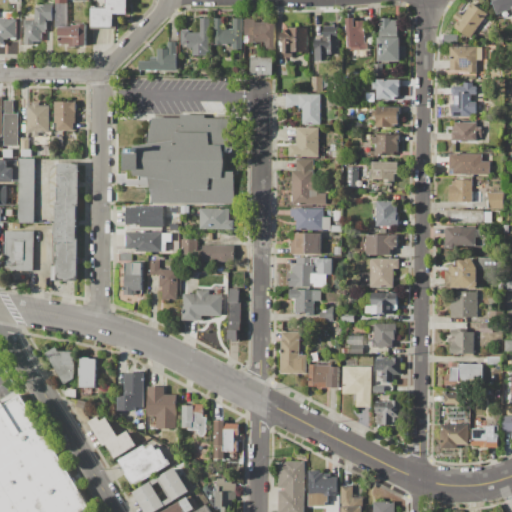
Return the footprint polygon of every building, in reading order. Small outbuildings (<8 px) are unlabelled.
[(108,0),(127,0),(127,15),(114,15),(114,28),(92,28),(93,8),(108,9),(108,0)] [(491,0),(511,0),(511,16),(505,19),(502,13),(497,14),(491,0)] [(56,4),(67,4),(67,28),(60,27),(55,27),(56,4)] [(487,14),(471,38),(456,29),(460,22),(455,18),(459,12),(464,16),(472,4),(487,14)] [(26,20),(35,20),(35,8),(39,8),(39,6),(42,6),(42,5),(52,5),(52,21),(46,21),(46,33),(41,33),(41,42),(33,41),(33,45),(26,45),(26,34),(24,34),(24,28),(26,28),(26,20)] [(210,19),(210,55),(193,55),(193,49),(181,49),(181,30),(190,30),(190,33),(200,33),(200,19),(210,19)] [(242,19),(242,52),(233,52),(233,45),(214,45),(214,19),(224,19),(224,29),(234,29),(234,19),(242,19)] [(245,19),(255,19),(255,22),(275,22),(275,50),(266,50),(266,42),(245,42),(245,19)] [(346,19),(354,19),(354,22),(364,21),(365,42),(366,42),(367,50),(350,51),(350,48),(347,48),(346,19)] [(398,38),(380,37),(381,19),(391,19),(391,20),(398,21),(398,38)] [(0,20),(16,20),(16,40),(11,40),(11,39),(7,39),(7,40),(5,40),(5,46),(0,46),(0,20)] [(60,27),(67,28),(72,28),(72,25),(79,25),(79,24),(86,24),(86,46),(75,46),(75,48),(69,48),(69,45),(60,45),(60,27)] [(308,53),(300,53),(300,52),(294,52),(294,53),(293,53),(293,58),(284,58),(284,53),(283,53),(283,42),(282,42),(282,33),(286,33),(286,32),(289,30),(290,31),(290,28),(303,28),(303,27),(308,27),(308,53)] [(315,62),(315,40),(321,40),(321,38),(325,38),(325,27),(339,27),(339,62),(315,62)] [(93,30),(113,30),(113,44),(93,44),(93,30)] [(401,38),(400,46),(405,46),(405,58),(400,58),(400,62),(378,62),(378,37),(380,37),(398,38),(401,38)] [(139,70),(139,61),(150,61),(150,57),(158,57),(158,49),(167,49),(167,42),(180,42),(180,51),(176,51),(176,54),(178,54),(178,70),(139,70)] [(478,47),(477,73),(469,73),(469,74),(458,74),(458,70),(451,70),(452,45),(466,45),(466,47),(478,47)] [(296,57),(306,57),(306,66),(300,66),(300,73),(296,73),(296,57)] [(272,75),(251,75),(251,58),(272,58),(272,75)] [(374,64),(386,64),(386,72),(374,72),(374,64)] [(277,65),(287,65),(287,77),(277,77),(277,65)] [(312,77),(322,77),(322,91),(312,91),(312,89),(311,89),(311,86),(312,86),(312,77)] [(400,79),(400,86),(399,86),(399,97),(396,97),(396,100),(378,100),(378,89),(374,89),(374,83),(378,83),(378,79),(400,79)] [(453,118),(453,86),(464,86),(464,83),(474,83),(474,86),(477,86),(477,96),(472,96),(472,102),(477,102),(477,118),(453,118)] [(366,93),(374,93),(374,102),(365,102),(366,93)] [(299,94),(299,108),(286,108),(286,94),(299,94)] [(320,95),(320,125),(303,125),(303,108),(299,108),(299,94),(320,95)] [(13,114),(4,114),(4,101),(13,101),(13,114)] [(76,102),(76,112),(75,112),(75,123),(74,123),(74,131),(55,131),(55,130),(51,130),(51,123),(55,123),(55,102),(76,102)] [(49,106),(49,133),(27,133),(27,106),(32,106),(32,103),(40,103),(40,106),(49,106)] [(378,107),(400,107),(400,115),(399,115),(399,128),(384,128),(380,128),(375,128),(375,117),(373,117),(373,110),(378,110),(378,107)] [(18,146),(4,146),(4,114),(13,114),(18,114),(18,146)] [(234,206),(150,205),(148,177),(135,175),(133,171),(127,170),(127,149),(137,147),(149,144),(152,118),(180,118),(180,115),(205,116),(205,118),(231,119),(231,151),(225,151),(225,172),(234,172),(234,206)] [(456,122),(477,123),(477,127),(481,127),(481,138),(477,138),(477,141),(468,141),(468,142),(462,142),(462,141),(453,141),(454,126),(455,126),(456,122)] [(298,128),(319,128),(319,143),(322,143),(322,146),(324,147),(324,153),(322,153),(322,156),(319,156),(319,157),(288,157),(288,151),(290,151),(290,145),(297,145),(298,128)] [(400,135),(400,143),(399,143),(399,156),(376,156),(376,144),(373,144),(373,137),(378,137),(378,135),(400,135)] [(63,137),(63,146),(52,146),(52,137),(63,137)] [(29,150),(21,150),(21,138),(29,138),(29,150)] [(32,159),(21,159),(21,150),(29,150),(32,150),(32,159)] [(451,154),(482,154),(481,161),(490,162),(489,176),(455,175),(455,170),(451,170),(451,154)] [(490,156),(501,156),(500,173),(490,173),(490,156)] [(13,167),(6,168),(6,159),(0,159),(0,181),(13,181),(13,167)] [(35,224),(19,223),(19,159),(21,159),(32,159),(35,159),(35,224)] [(292,171),(296,171),(297,160),(314,160),(314,179),(319,179),(319,194),(326,194),(326,206),(292,206),(292,171)] [(80,162),(80,205),(78,205),(78,239),(79,239),(79,281),(58,281),(58,266),(58,243),(56,243),(57,188),(58,188),(58,162),(61,162),(61,164),(78,164),(78,162),(80,162)] [(399,162),(399,181),(394,181),(394,185),(384,185),(384,180),(373,180),(373,174),(369,174),(369,169),(373,169),(373,162),(399,162)] [(348,167),(358,167),(358,168),(363,168),(363,172),(358,172),(358,189),(348,189),(348,167)] [(456,180),(483,180),(483,177),(505,177),(504,193),(507,193),(507,198),(504,198),(504,210),(450,209),(450,185),(453,185),(453,181),(456,181),(456,180)] [(377,201),(397,201),(397,216),(398,216),(398,228),(377,228),(377,208),(377,201)] [(1,207),(19,207),(19,215),(1,215),(1,207)] [(126,208),(164,208),(163,228),(140,227),(140,225),(126,225),(126,208)] [(200,209),(230,209),(229,221),(234,221),(234,230),(200,229),(200,209)] [(291,209),(323,209),(323,217),(330,217),(330,231),(297,231),(297,221),(294,221),(294,217),(291,217),(291,209)] [(448,210),(484,211),(484,212),(484,223),(484,225),(451,224),(451,221),(448,221),(448,210)] [(447,227),(457,227),(457,226),(461,226),(461,227),(475,227),(475,229),(483,229),(483,247),(447,247),(447,227)] [(500,229),(507,226),(510,233),(503,236),(500,229)] [(34,231),(34,271),(6,271),(6,231),(34,231)] [(163,233),(163,252),(136,252),(136,249),(127,249),(127,246),(126,246),(126,236),(127,236),(127,232),(163,233)] [(306,233),(306,255),(291,254),(291,242),(294,242),(295,233),(306,233)] [(322,233),(321,255),(306,255),(306,233),(322,233)] [(367,235),(397,235),(397,248),(391,248),(391,255),(366,255),(367,235)] [(182,240),(197,240),(197,256),(181,256),(182,240)] [(203,245),(234,246),(234,262),(203,262),(203,245)] [(334,247),(343,247),(343,255),(334,255),(334,247)] [(289,287),(289,274),(292,274),(292,267),(295,267),(295,265),(296,265),(296,257),(319,258),(319,259),(333,259),(332,275),(327,275),(327,287),(289,287)] [(446,270),(449,270),(449,265),(459,265),(459,260),(467,260),(467,258),(477,258),(477,290),(453,289),(453,288),(446,288),(446,270)] [(478,258),(491,258),(491,270),(478,270),(478,258)] [(371,259),(399,259),(399,270),(394,270),(394,288),(371,288),(371,286),(360,286),(360,273),(371,273),(371,259)] [(160,270),(160,275),(149,274),(149,270),(150,270),(151,260),(161,260),(160,270)] [(143,263),(142,294),(134,294),(134,296),(126,296),(126,263),(143,263)] [(160,270),(178,270),(178,276),(181,276),(181,295),(177,295),(177,301),(162,300),(163,286),(160,286),(160,275),(160,270)] [(229,289),(240,289),(240,301),(242,301),(242,332),(240,332),(240,341),(232,341),(232,340),(230,340),(229,289)] [(289,290),(314,290),(314,291),(321,291),(321,299),(314,299),(314,313),(295,313),(295,299),(289,299),(289,290)] [(184,294),(196,294),(196,291),(210,291),(210,295),(223,295),(222,316),(203,316),(203,320),(199,320),(199,321),(183,320),(184,294)] [(477,292),(476,318),(451,317),(451,298),(455,298),(455,292),(477,292)] [(372,299),(399,300),(398,309),(393,315),(372,315),(372,299)] [(326,307),(334,307),(334,321),(320,321),(320,313),(326,313),(326,307)] [(342,314),(354,314),(354,322),(342,322),(342,314)] [(374,324),(396,324),(396,333),(395,333),(395,340),(393,340),(393,348),(373,348),(373,339),(374,339),(374,324)] [(481,325),(493,325),(493,333),(481,333),(481,325)] [(307,355),(307,375),(295,375),(295,373),(281,373),(281,332),(300,332),(300,355),(307,355)] [(474,332),(474,350),(475,350),(475,353),(473,353),(473,354),(451,354),(451,344),(452,344),(452,342),(456,342),(456,336),(452,336),(452,332),(474,332)] [(347,337),(363,337),(363,345),(347,345),(347,337)] [(349,346),(364,346),(364,355),(348,354),(349,346)] [(46,353),(56,347),(59,352),(75,352),(75,378),(65,385),(46,353)] [(96,359),(96,388),(81,388),(81,377),(80,377),(80,367),(81,367),(81,365),(80,365),(80,362),(81,362),(81,359),(83,359),(84,358),(89,358),(90,359),(96,359)] [(401,358),(401,375),(393,375),(393,382),(383,382),(383,370),(377,370),(377,359),(392,359),(392,358),(401,358)] [(482,365),(482,383),(460,382),(460,381),(460,368),(460,364),(482,365)] [(310,365),(331,365),(331,367),(339,367),(339,388),(321,388),(321,387),(310,387),(310,365)] [(342,366),(371,367),(371,407),(356,407),(356,395),(342,395),(342,366)] [(460,368),(460,381),(451,381),(451,368),(460,368)] [(145,373),(144,411),(118,412),(119,398),(125,396),(126,373),(145,373)] [(148,387),(165,387),(165,395),(177,395),(176,429),(157,429),(157,416),(148,416),(148,387)] [(76,390),(76,397),(66,396),(62,388),(76,390)] [(0,511),(0,400),(1,400),(4,405),(20,395),(93,511),(0,511)] [(445,395),(459,395),(459,404),(445,404),(445,395)] [(78,400),(88,402),(86,410),(76,408),(78,400)] [(376,402),(391,402),(391,401),(402,401),(402,417),(393,417),(392,426),(382,426),(382,413),(376,413),(376,402)] [(183,406),(194,406),(194,405),(204,405),(204,418),(207,418),(207,434),(205,437),(201,437),(200,434),(189,434),(190,430),(188,430),(188,428),(183,428),(183,406)] [(445,406),(462,406),(462,419),(451,419),(451,418),(445,418),(445,406)] [(511,429),(510,432),(502,432),(502,416),(511,416),(511,429)] [(89,422),(98,417),(100,421),(106,417),(118,437),(107,444),(103,446),(89,422)] [(215,421),(239,421),(239,434),(242,434),(242,442),(238,442),(238,452),(223,452),(223,446),(215,446),(215,421)] [(441,425),(469,425),(469,429),(471,429),(471,445),(458,445),(458,449),(441,448),(441,425)] [(499,426),(499,448),(481,447),(481,446),(472,446),(472,441),(473,441),(473,429),(486,429),(486,426),(499,426)] [(107,444),(118,437),(128,432),(136,446),(115,458),(107,444)] [(119,461),(144,445),(146,449),(153,445),(156,450),(159,448),(166,459),(168,459),(171,464),(135,487),(119,461)] [(280,511),(280,464),(286,464),(286,462),(305,462),(305,511),(280,511)] [(146,511),(135,493),(175,468),(190,492),(157,511),(146,511)] [(309,471),(321,471),(321,473),(325,473),(325,477),(328,477),(328,474),(331,474),(331,477),(338,477),(338,496),(329,496),(329,502),(326,502),(326,507),(310,507),(309,471)] [(217,479),(225,479),(225,483),(232,483),(232,484),(236,484),(236,511),(221,511),(222,510),(214,509),(203,489),(213,482),(217,482),(217,479)] [(342,511),(342,486),(354,486),(354,498),(363,498),(363,511),(342,511)] [(337,511),(337,496),(334,496),(334,501),(326,501),(325,511),(337,511)] [(163,511),(187,498),(194,509),(189,511),(163,511)] [(375,511),(375,503),(395,503),(395,511),(375,511)]
